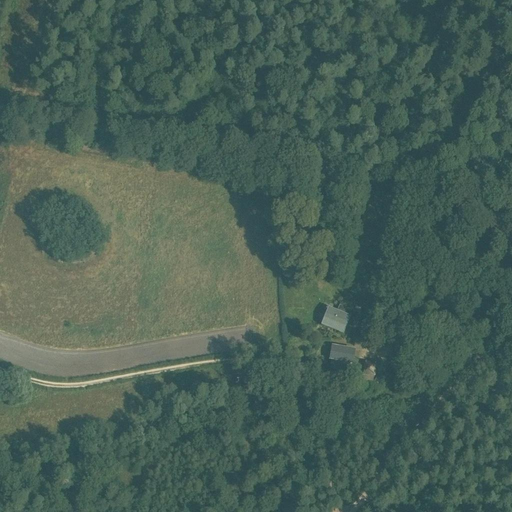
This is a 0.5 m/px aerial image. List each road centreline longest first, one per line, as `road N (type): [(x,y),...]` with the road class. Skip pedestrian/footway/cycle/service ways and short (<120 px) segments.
road 1 (unknown): [(0,98),(38,104),(152,31),(172,27),(348,86),(511,106)]
road 2 (track): [(335,511),(324,464),(326,387),(312,367),(227,359),(79,385),(0,370)]
road 3 (track): [(352,511),(479,351)]
